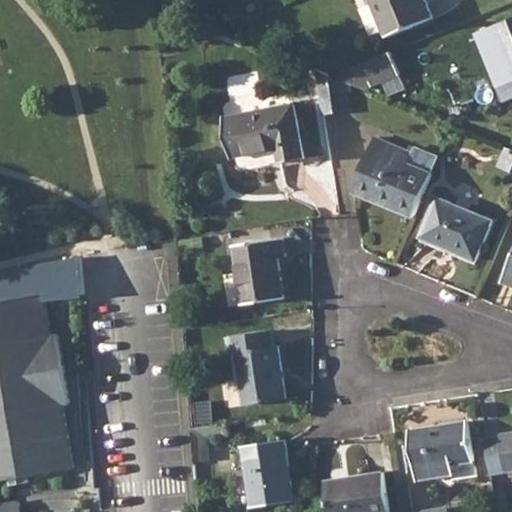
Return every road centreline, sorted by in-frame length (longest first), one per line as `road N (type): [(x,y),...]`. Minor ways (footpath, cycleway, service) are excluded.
road 1 (residential): [(511,363),(384,386),(355,367),(355,292)]
road 2 (residential): [(355,292),(511,338)]
